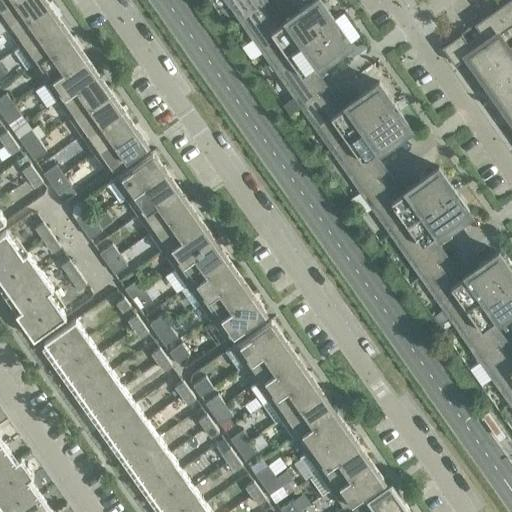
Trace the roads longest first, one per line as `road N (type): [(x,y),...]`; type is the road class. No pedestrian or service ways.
road 1 (residential): [(465,511),(104,0)]
road 2 (residential): [(511,173),(406,23)]
road 3 (residential): [(92,511),(0,382)]
